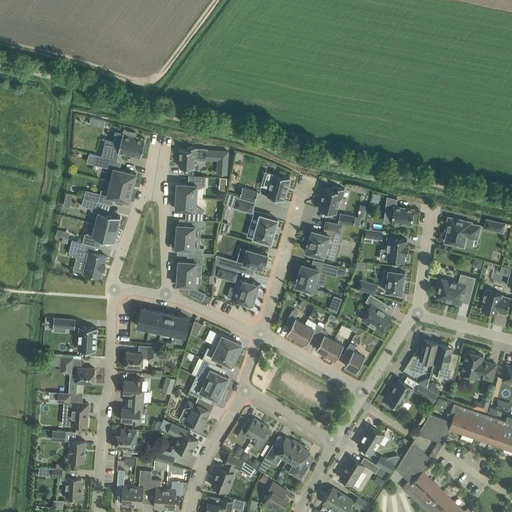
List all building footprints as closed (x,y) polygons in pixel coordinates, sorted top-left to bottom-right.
[(111,158),(117,160),(119,151),(140,157),(145,139),(135,137),(136,132),(124,129),(123,132),(115,131),(113,141),(117,142),(115,150),(104,147),(101,156),(111,158)] [(180,148),(179,159),(180,159),(180,166),(184,167),(184,172),(193,173),(193,167),(194,167),(195,159),(196,159),(196,158),(206,159),(206,158),(209,158),(218,159),(217,173),(225,174),(227,174),(228,150),(207,149),(207,148),(197,147),(188,146),(187,149),(180,148)] [(96,154),(94,163),(108,167),(111,158),(101,156),(96,154)] [(114,169),(111,181),(133,187),(136,174),(136,173),(135,173),(129,171),(120,168),(119,169),(115,168),(114,167),(114,169)] [(290,177),(273,172),(267,194),(284,199),(290,177)] [(177,182),(177,195),(197,197),(197,187),(199,187),(206,184),(206,175),(189,174),(188,183),(177,182)] [(133,187),(111,181),(109,190),(101,189),(98,201),(110,203),(112,204),(114,197),(122,199),(122,198),(128,200),(129,200),(130,199),(133,187)] [(325,186),(319,208),(336,213),(340,197),(342,198),(344,188),(333,185),(332,188),(325,186)] [(258,191),(243,186),(240,195),(255,200),(258,191)] [(63,204),(69,205),(71,193),(65,192),(63,204)] [(255,202),(236,197),(237,195),(228,193),(226,197),(236,200),(234,207),(252,212),(255,202)] [(177,195),(176,208),(186,209),(186,218),(189,218),(190,219),(203,219),(204,210),(198,205),(196,205),(197,197),(177,195)] [(401,224),(401,222),(412,223),(412,222),(413,221),(414,216),(413,215),(414,208),(396,205),(397,198),(387,195),(385,209),(393,211),(391,223),(401,224)] [(98,215),(96,222),(117,228),(120,215),(108,212),(110,204),(84,197),(82,205),(90,207),(96,214),(98,215)] [(271,242),(274,233),(275,232),(274,232),(275,228),(276,228),(276,227),(275,227),(278,219),(270,216),(270,214),(255,209),(253,217),(259,218),(254,237),(271,242)] [(354,224),(355,217),(340,214),(338,221),(354,224)] [(447,231),(445,241),(464,245),(464,244),(472,245),(473,237),(478,238),(481,225),(471,223),(471,221),(449,216),(445,231),(447,231)] [(487,218),(485,227),(504,231),(506,222),(487,218)] [(177,224),(177,236),(194,237),(195,227),(205,228),(206,220),(190,219),(190,224),(177,224)] [(306,251),(324,256),(330,237),(335,238),(338,230),(341,231),(343,224),(342,224),(342,223),(327,220),(327,221),(326,220),(325,228),(324,232),(312,229),(310,237),(309,237),(308,243),(306,251)] [(117,228),(96,222),(94,231),(91,231),(85,233),(83,242),(85,242),(96,245),(99,246),(102,237),(114,240),(117,228)] [(366,227),(365,236),(381,238),(382,230),(366,227)] [(381,247),(379,259),(388,260),(388,258),(404,261),(405,252),(407,253),(409,244),(406,244),(407,241),(407,239),(388,235),(386,248),(381,247)] [(177,236),(176,248),(188,248),(188,254),(203,255),(203,247),(194,247),(194,237),(177,236)] [(83,271),(101,276),(103,269),(104,269),(106,263),(105,262),(107,255),(89,251),(83,249),(85,242),(83,242),(72,239),(69,251),(74,255),(83,258),(80,270),(84,271),(83,271)] [(237,259),(234,268),(253,273),(256,266),(262,267),(264,262),(265,262),(268,254),(247,248),(243,261),(237,259)] [(216,253),(214,262),(223,264),(225,256),(216,253)] [(188,260),(179,260),(178,267),(177,272),(196,273),(196,263),(202,263),(203,255),(188,254),(188,260)] [(357,260),(356,268),(364,269),(365,261),(357,260)] [(325,262),(324,262),(322,271),(336,274),(336,273),(345,275),(346,269),(338,267),(338,265),(337,265),(338,264),(325,262)] [(313,290),(319,268),(302,263),(300,271),(299,271),(298,277),(296,285),(313,290)] [(238,271),(220,266),(218,275),(229,278),(235,280),(236,276),(238,271)] [(405,279),(404,279),(405,271),(397,270),(398,268),(390,267),(390,269),(389,269),(388,269),(384,268),(381,284),(386,285),(385,290),(402,292),(403,284),(404,285),(405,279)] [(178,277),(177,284),(189,285),(189,293),(203,300),(206,293),(195,288),(196,273),(177,272),(177,277),(178,277)] [(436,296),(461,303),(464,290),(471,292),(475,276),(461,273),(458,282),(441,278),(441,280),(438,279),(437,286),(439,286),(436,296)] [(231,285),(227,296),(235,298),(234,299),(253,304),(256,295),(257,295),(256,294),(257,291),(258,291),(257,290),(259,283),(241,278),(238,287),(231,285)] [(358,287),(375,293),(378,283),(360,278),(358,287)] [(492,311),(492,309),(506,313),(510,297),(501,295),(502,293),(493,290),(493,291),(494,291),(493,292),(484,290),(482,300),(484,301),(482,309),(492,311)] [(385,302),(370,293),(366,300),(371,303),(362,318),(382,330),(391,315),(381,309),(385,302)] [(329,308),(329,309),(337,312),(337,311),(342,297),(334,295),(329,308)] [(153,309),(141,307),(138,325),(150,328),(153,309)] [(165,312),(153,309),(150,328),(161,330),(165,312)] [(287,332),(297,337),(305,322),(295,317),(298,312),(292,309),(285,321),(291,324),(287,332)] [(177,314),(165,312),(161,330),(173,333),(177,314)] [(189,317),(177,314),(173,333),(185,335),(189,317)] [(54,316),(54,325),(75,327),(75,318),(54,316)] [(297,337),(306,343),(311,335),(316,338),(323,326),(308,317),(305,322),(297,337)] [(197,335),(202,323),(195,319),(191,332),(197,335)] [(80,325),(78,348),(96,350),(97,327),(80,325)] [(229,336),(218,331),(212,343),(238,355),(241,348),(239,347),(242,343),(229,337),(229,336)] [(316,348),(326,353),(334,339),(324,333),(320,340),(318,339),(318,340),(320,341),(316,348)] [(340,352),(341,353),(342,352),(340,351),(344,344),(334,339),(326,353),(335,359),(340,352)] [(426,360),(434,362),(439,343),(425,339),(420,356),(413,354),(405,367),(423,372),(426,360)] [(341,353),(349,357),(345,364),(357,371),(365,356),(353,349),(356,345),(350,341),(344,353),(342,352),(341,353)] [(202,358),(204,359),(215,364),(218,359),(231,365),(234,360),(235,361),(238,355),(212,343),(210,347),(208,346),(202,358)] [(434,362),(441,364),(438,375),(452,379),(459,354),(451,351),(453,346),(439,343),(434,362)] [(149,353),(127,351),(125,366),(142,368),(143,357),(148,358),(159,359),(160,346),(149,345),(149,353)] [(461,373),(477,377),(478,375),(492,379),(496,363),(482,359),(483,355),(476,352),(474,351),(471,350),(469,351),(467,350),(466,352),(464,353),(463,357),(464,359),(461,373)] [(50,352),(50,363),(61,364),(61,371),(77,372),(77,381),(94,383),(95,367),(82,366),(72,366),(73,357),(73,354),(50,352)] [(196,375),(225,389),(229,380),(227,379),(229,376),(217,370),(219,366),(215,364),(204,359),(200,366),(205,368),(200,377),(196,375)] [(511,365),(507,364),(502,380),(511,382),(511,365)] [(167,375),(162,390),(170,393),(175,378),(167,375)] [(225,389),(196,375),(196,376),(200,378),(196,386),(192,384),(188,392),(203,398),(205,393),(218,399),(219,396),(221,397),(225,389)] [(128,392),(127,400),(144,401),(144,390),(142,390),(143,378),(134,377),(133,380),(124,379),(124,381),(123,381),(122,386),(124,386),(123,392),(128,392)] [(389,400),(387,405),(396,411),(399,406),(399,407),(404,399),(406,400),(414,387),(398,378),(391,391),(392,392),(387,399),(389,400)] [(438,394),(420,383),(415,390),(433,402),(438,394)] [(57,398),(57,401),(64,401),(70,402),(70,401),(71,392),(58,391),(57,398)] [(490,398),(482,396),(481,401),(474,399),(472,408),(487,412),(490,398)] [(497,398),(495,407),(503,409),(505,400),(497,398)] [(204,419),(209,409),(194,401),(194,402),(188,399),(179,419),(202,429),(206,420),(204,419)] [(127,400),(127,407),(122,406),(122,412),(120,412),(120,418),(122,418),(121,420),(130,420),(130,422),(139,423),(140,411),(143,411),(144,401),(127,400)] [(64,401),(63,416),(72,417),(71,424),(87,425),(89,403),(79,402),(73,402),(70,401),(70,402),(64,401)] [(445,426),(449,427),(449,428),(511,450),(511,416),(507,415),(505,420),(454,402),(450,413),(448,412),(449,411),(448,411),(446,419),(445,426)] [(443,430),(445,426),(446,419),(429,413),(417,432),(439,440),(443,430)] [(247,434),(252,437),(262,421),(254,416),(252,420),(248,418),(237,435),(244,440),(247,434)] [(252,437),(257,440),(253,445),(260,449),(271,432),(268,429),(270,426),(262,421),(252,437)] [(172,422),(168,431),(178,435),(173,446),(170,452),(169,454),(175,455),(175,457),(178,458),(181,450),(190,454),(197,439),(186,433),(188,429),(172,422)] [(363,436),(358,444),(372,453),(384,433),(371,426),(364,437),(363,436)] [(117,436),(116,447),(133,448),(133,441),(136,441),(137,428),(121,427),(121,437),(117,436)] [(52,439),(65,440),(66,430),(53,429),(52,439)] [(283,455),(288,458),(298,442),(293,439),(292,440),(286,436),(279,447),(273,443),(265,456),(277,464),(283,455)] [(86,440),(76,440),(70,439),(68,460),(84,461),(86,440)] [(395,468),(396,469),(396,468),(408,479),(408,478),(409,479),(402,486),(428,511),(466,511),(423,470),(422,471),(419,468),(424,462),(429,456),(412,440),(395,468)] [(288,458),(294,462),(288,471),(302,479),(309,465),(303,461),(309,451),(303,446),(304,445),(298,442),(288,458)] [(157,450),(155,459),(160,460),(172,464),(175,457),(175,455),(169,454),(157,450)] [(219,466),(212,485),(221,489),(227,491),(234,472),(232,471),(234,465),(241,468),(240,468),(251,476),(253,473),(256,468),(244,460),(239,458),(238,458),(233,456),(229,454),(226,462),(228,463),(226,469),(219,466)] [(376,463),(390,471),(395,464),(381,455),(376,463)] [(380,465),(364,456),(361,462),(350,456),(345,464),(347,465),(340,476),(353,485),(365,465),(376,472),(380,465)] [(68,476),(69,468),(53,467),(52,475),(61,476),(60,482),(67,482),(66,498),(72,499),(73,497),(82,497),(82,488),(81,488),(82,477),(68,476)] [(132,504),(142,505),(144,491),(150,491),(151,478),(151,469),(140,468),(139,485),(134,485),(132,504)] [(154,506),(165,507),(166,488),(161,487),(162,479),(151,478),(150,491),(155,492),(154,506)] [(165,507),(175,508),(176,494),(182,494),(183,481),(173,480),(172,488),(166,488),(165,507)] [(284,495),(287,489),(273,480),(268,489),(272,491),(263,503),(270,508),(271,506),(280,511),(289,498),(284,495)] [(121,504),(132,504),(134,485),(123,484),(121,504)] [(323,502),(339,511),(345,511),(353,499),(333,486),(332,489),(330,488),(327,494),(328,494),(323,502)] [(371,503),(358,495),(353,503),(366,511),(371,503)] [(209,501),(206,511),(226,511),(232,511),(235,499),(222,497),(220,503),(209,501)] [(252,498),(250,508),(256,510),(259,501),(252,498)] [(54,507),(63,507),(63,499),(54,499),(54,507)]
